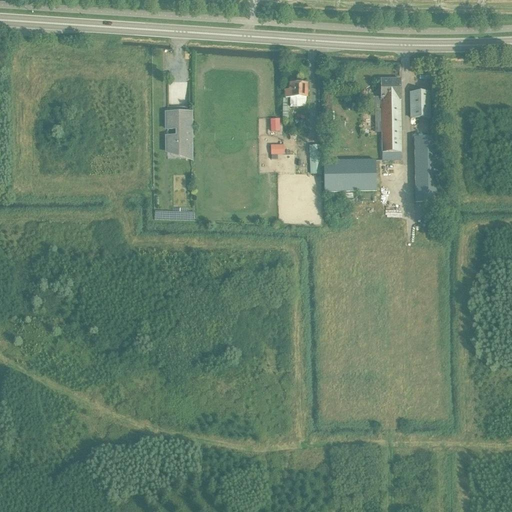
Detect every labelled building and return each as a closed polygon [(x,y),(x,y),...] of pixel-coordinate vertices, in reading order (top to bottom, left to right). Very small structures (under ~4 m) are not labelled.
[(381,97),(373,97),(373,110),(381,110),(381,161),(399,161),(400,81),(381,81),(381,97)] [(285,99),(289,99),(289,108),(295,109),(295,104),(296,99),(306,99),(307,85),(291,85),(291,89),(290,91),(286,91),(285,99)] [(410,119),(429,119),(429,94),(410,93),(410,119)] [(165,113),(166,129),(176,129),(176,136),(166,136),(166,153),(167,154),(167,159),(184,159),(193,162),(192,113),(165,113)] [(365,119),(365,141),(373,141),(373,119),(365,119)] [(278,121),(271,121),(271,132),(279,132),(278,121)] [(413,138),(413,202),(437,202),(437,138),(413,138)] [(270,146),(270,156),(283,155),(283,146),(270,146)] [(308,147),(310,175),(321,174),(320,146),(308,147)] [(323,161),(323,193),(376,193),(375,161),(323,161)]
